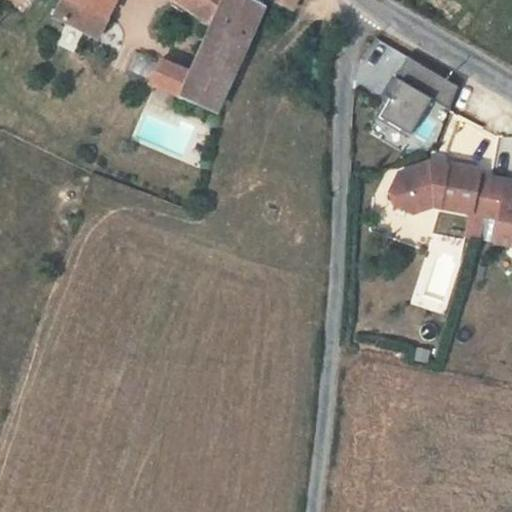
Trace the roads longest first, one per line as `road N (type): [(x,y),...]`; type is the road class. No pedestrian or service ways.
road 1 (unclassified): [(307,511),(330,367),(342,69),(356,0)]
road 2 (unclassified): [(511,81),(385,0)]
